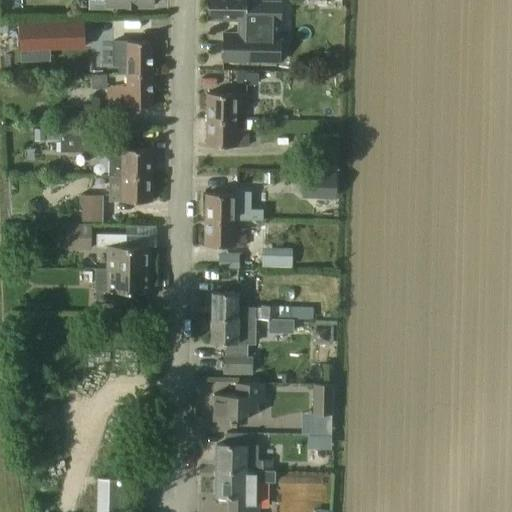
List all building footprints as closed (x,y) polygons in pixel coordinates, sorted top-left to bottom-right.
[(152,0),(88,0),(88,10),(111,10),(111,6),(153,7),(152,0)] [(248,0),(208,0),(208,19),(241,19),(241,33),(224,33),(223,60),(279,61),(280,36),(285,33),(285,27),(283,26),(279,26),(279,6),(249,6),(248,0)] [(16,28),(18,55),(67,52),(66,26),(16,28)] [(128,73),(152,73),(151,40),(115,41),(116,48),(107,48),(108,62),(128,61),(128,73)] [(260,70),(244,70),(245,86),(261,85),(260,70)] [(152,73),(128,73),(128,85),(108,85),(108,99),(117,99),(117,106),(153,105),(152,73)] [(207,118),(236,119),(237,109),(248,110),(249,92),(207,91),(207,118)] [(74,125),(110,124),(110,112),(99,112),(99,99),(91,99),(91,105),(83,105),(84,112),(74,112),(74,125)] [(236,119),(207,118),(206,144),(248,145),(248,127),(236,127),(236,119)] [(92,126),(47,127),(47,143),(60,143),(60,152),(92,151),(92,126)] [(339,135),(318,135),(317,167),(319,167),(319,173),(339,173),(339,135)] [(110,173),(122,173),(152,173),(152,148),(111,148),(111,165),(110,173)] [(110,176),(110,183),(110,201),(151,201),(152,173),(122,173),(122,176),(110,176)] [(301,196),(333,197),(334,174),(302,173),(301,196)] [(205,218),(234,219),(235,210),(247,211),(247,193),(206,192),(205,218)] [(81,195),(81,222),(103,221),(103,195),(81,195)] [(234,219),(205,218),(204,245),(246,246),(246,228),(234,228),(234,219)] [(65,253),(89,253),(89,229),(65,229),(65,253)] [(96,247),(107,247),(106,268),(151,268),(151,247),(126,246),(126,234),(96,234),(96,247)] [(289,266),(288,246),(259,247),(259,267),(289,266)] [(125,303),(125,290),(151,291),(151,268),(106,268),(106,290),(96,290),(96,303),(125,303)] [(212,316),(255,317),(255,306),(238,306),(238,292),(212,291),(212,316)] [(277,319),(301,320),(302,308),(261,306),(261,318),(277,319)] [(247,343),(238,343),(238,327),(255,328),(255,317),(212,316),(211,342),(225,342),(225,355),(223,355),(222,374),(252,375),(252,355),(247,355),(247,343)] [(332,340),(332,326),(315,326),(315,340),(332,340)] [(265,401),(265,395),(265,383),(235,383),(235,394),(214,394),(214,421),(247,421),(247,409),(258,409),(258,401),(265,401)] [(312,384),(312,414),(332,415),(333,385),(312,384)] [(319,437),(307,437),(307,449),(319,449),(319,437)] [(216,469),(216,470),(245,471),(245,470),(255,470),(255,460),(256,460),(257,445),(249,445),(245,445),(244,445),(225,445),(217,444),(216,469)] [(255,460),(255,470),(271,471),(271,460),(256,460),(255,460)] [(216,470),(216,495),(229,496),(229,510),(258,510),(258,482),(274,482),(274,471),(271,471),(255,470),(245,470),(245,471),(216,470)] [(98,479),(97,511),(120,511),(121,479),(98,479)]
